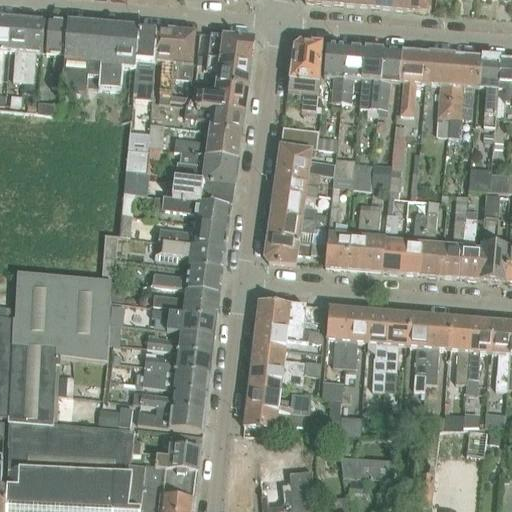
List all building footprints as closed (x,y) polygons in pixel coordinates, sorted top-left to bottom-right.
[(321,0),(321,7),(338,9),(339,0),(321,0)] [(339,0),(338,9),(357,11),(358,0),(339,0)] [(358,0),(357,11),(375,12),(375,0),(358,0)] [(375,0),(375,12),(392,13),(393,0),(375,0)] [(393,0),(392,13),(411,15),(412,0),(393,0)] [(430,17),(430,0),(412,0),(411,15),(430,17)] [(0,20),(0,84),(3,55),(9,56),(12,21),(0,20)] [(23,87),(26,49),(28,23),(12,21),(9,56),(15,56),(13,86),(23,87)] [(28,23),(26,49),(23,87),(32,88),(36,58),(43,58),(45,24),(28,23)] [(51,90),(63,91),(68,26),(49,25),(46,59),(53,60),(51,90)] [(126,74),(136,75),(140,32),(68,26),(63,91),(62,101),(89,104),(89,95),(102,96),(101,99),(123,100),(126,74)] [(136,75),(134,105),(152,106),(155,66),(157,34),(140,32),(136,75)] [(171,99),(172,84),(175,49),(176,35),(157,34),(155,66),(164,67),(161,96),(160,108),(170,109),(171,105),(171,99)] [(191,86),(195,49),(196,37),(176,35),(175,49),(172,84),(191,86)] [(211,38),(209,60),(209,61),(252,66),(255,42),(211,38)] [(295,50),(288,97),(303,99),(301,115),(317,117),(323,48),(295,45),(295,50)] [(327,48),(327,49),(324,81),(334,81),(331,106),(341,107),(346,50),(327,48)] [(353,83),(362,84),(365,51),(346,50),(341,107),(351,108),(353,83)] [(365,51),(362,84),(370,84),(367,120),(377,121),(378,113),(383,53),(365,51)] [(383,53),(378,113),(388,114),(390,86),(400,87),(400,85),(403,54),(383,53)] [(401,119),(413,120),(416,88),(427,89),(427,87),(429,57),(403,54),(400,85),(404,85),(401,119)] [(455,59),(429,57),(427,87),(431,87),(431,89),(440,90),(435,142),(447,143),(449,123),(455,59)] [(198,59),(197,68),(208,69),(209,61),(209,60),(198,59)] [(482,61),(455,59),(449,123),(447,143),(459,144),(461,123),(472,124),(475,92),(475,90),(479,90),(482,61)] [(220,73),(218,88),(248,92),(252,66),(209,61),(208,69),(207,75),(211,75),(215,72),(220,73)] [(496,123),(499,94),(501,63),(482,61),(479,90),(479,93),(487,93),(485,122),(496,123)] [(511,63),(501,63),(499,94),(507,95),(504,128),(511,129),(511,63)] [(194,96),(187,111),(245,117),(248,92),(218,88),(217,98),(194,96)] [(11,100),(11,110),(22,111),(22,100),(11,100)] [(38,113),(38,117),(60,119),(61,109),(38,107),(38,113)] [(210,135),(213,136),(242,140),(245,117),(187,111),(187,110),(185,122),(212,125),(210,135)] [(150,139),(149,153),(160,155),(163,155),(166,131),(151,129),(150,139)] [(395,133),(390,179),(389,195),(389,202),(399,203),(405,134),(395,133)] [(179,156),(181,157),(238,164),(242,140),(213,136),(212,139),(210,139),(208,147),(181,145),(179,156)] [(318,151),(319,142),(319,138),(302,136),(300,149),(318,151)] [(494,138),(484,137),(483,145),(493,146),(494,138)] [(131,138),(129,156),(149,158),(149,153),(150,139),(131,138)] [(319,142),(318,151),(318,153),(336,156),(337,144),(319,142)] [(281,150),(277,173),(319,178),(320,167),(311,165),(312,154),(281,150)] [(149,153),(149,158),(147,178),(157,179),(160,155),(149,153)] [(127,175),(138,177),(147,178),(149,158),(129,156),(127,175)] [(174,178),(174,182),(235,191),(235,187),(238,164),(181,157),(180,169),(178,168),(177,176),(175,175),(174,178)] [(335,162),(333,180),(352,183),(353,175),(354,163),(335,162)] [(333,180),(319,178),(277,173),(274,195),(306,200),(306,199),(316,200),(317,190),(332,192),(333,180)] [(127,175),(124,198),(136,199),(138,177),(127,175)] [(372,177),(353,175),(352,183),(351,193),(370,194),(372,177)] [(487,196),(490,196),(491,180),(492,177),(470,175),(469,194),(487,196)] [(372,178),(370,194),(372,194),(389,195),(390,179),(372,178)] [(332,192),(339,192),(351,193),(352,183),(333,180),(332,192)] [(511,181),(491,180),(490,196),(509,197),(511,181)] [(174,182),(171,203),(200,207),(232,211),(235,191),(174,182)] [(330,210),(325,272),(345,274),(348,239),(347,238),(339,238),(342,211),(337,211),(339,192),(332,192),(330,210)] [(304,211),(306,200),(274,195),(271,218),(315,224),(326,226),(327,219),(316,217),(317,212),(304,211)] [(121,219),(122,219),(133,220),(136,199),(124,198),(121,219)] [(229,232),(232,211),(200,207),(171,203),(154,201),(152,212),(196,218),(195,225),(198,226),(198,228),(229,232)] [(370,214),(364,275),(381,276),(384,242),(378,242),(381,214),(381,211),(371,201),(370,214)] [(499,202),(486,201),(484,223),(497,224),(499,202)] [(428,206),(426,221),(420,280),(440,281),(443,248),(441,248),(434,247),(436,222),(438,206),(428,206)] [(460,283),(467,216),(467,211),(456,210),(455,222),(451,249),(445,248),(443,248),(440,281),(442,281),(460,283)] [(350,239),(348,239),(345,274),(364,275),(370,214),(360,213),(357,239),(350,239)] [(460,283),(478,284),(481,253),(474,252),(476,228),(477,217),(467,216),(460,283)] [(326,226),(315,224),(271,218),(268,241),(299,245),(301,235),(313,236),(314,233),(325,234),(326,226)] [(384,242),(381,276),(400,278),(402,278),(404,245),(403,245),(395,244),(398,219),(387,218),(384,242)] [(403,278),(420,280),(426,221),(416,220),(413,246),(406,245),(404,245),(402,278),(403,278)] [(484,223),(481,253),(478,284),(504,287),(507,250),(505,250),(496,249),(498,224),(497,224),(484,223)] [(159,246),(226,254),(229,232),(198,228),(197,230),(194,230),(193,238),(160,234),(159,246)] [(105,239),(103,261),(117,263),(119,240),(105,239)] [(311,247),(299,245),(268,241),(265,262),(269,267),(296,269),(297,259),(309,260),(309,259),(322,260),(323,250),(311,249),(311,247)] [(159,246),(156,262),(177,265),(177,262),(190,263),(189,270),(192,271),(223,275),(226,254),(159,246)] [(103,261),(102,281),(115,282),(117,263),(103,261)] [(153,290),(186,294),(220,298),(223,275),(192,271),(192,275),(188,274),(187,282),(154,278),(153,284),(153,290)] [(0,424),(8,425),(56,429),(58,399),(59,386),(59,380),(60,361),(65,362),(65,361),(107,367),(107,348),(108,348),(109,328),(110,306),(111,285),(101,284),(64,280),(64,282),(44,280),(17,278),(15,322),(0,320),(0,424)] [(111,286),(110,305),(124,307),(126,288),(111,286)] [(217,320),(220,298),(186,294),(185,303),(153,299),(152,309),(183,313),(183,315),(217,320)] [(259,306),(256,328),(303,333),(306,310),(259,306)] [(112,310),(110,327),(124,329),(126,312),(112,310)] [(330,312),(327,344),(334,345),(333,371),(344,372),(349,314),(330,312)] [(151,314),(150,324),(167,326),(165,335),(180,337),(215,341),(217,320),(183,315),(182,318),(151,314)] [(349,314),(344,372),(356,373),(358,346),(366,347),(369,315),(349,314)] [(369,315),(366,347),(376,348),(373,383),(385,384),(385,376),(386,356),(390,317),(369,315)] [(386,356),(385,376),(396,376),(398,350),(407,351),(410,319),(390,317),(386,356)] [(410,319),(407,351),(416,352),(413,395),(425,396),(426,379),(429,345),(431,321),(410,319)] [(429,345),(426,379),(438,381),(439,353),(447,354),(447,353),(449,353),(451,322),(450,322),(431,321),(429,345)] [(451,322),(449,353),(451,353),(451,354),(457,355),(455,388),(467,389),(468,383),(469,357),(472,324),(453,322),(451,322)] [(469,357),(468,383),(479,384),(481,357),(487,358),(488,355),(489,355),(492,326),(472,324),(469,357)] [(492,326),(489,355),(491,355),(491,358),(498,358),(496,394),(508,395),(508,393),(508,388),(509,365),(511,338),(511,327),(494,326),(492,326)] [(109,328),(108,348),(119,350),(120,330),(109,328)] [(303,333),(256,328),(254,350),(286,354),(287,344),(308,346),(309,335),(303,334),(303,333)] [(323,337),(309,335),(308,346),(322,347),(323,337)] [(145,353),(177,357),(212,361),(215,341),(180,337),(179,346),(157,344),(158,339),(147,338),(145,353)] [(251,372),(304,379),(306,368),(285,366),(286,354),(254,350),(251,372)] [(210,380),(212,361),(177,357),(176,365),(155,363),(156,358),(145,357),(143,371),(210,380)] [(320,380),(321,370),(306,368),(304,379),(320,380)] [(135,378),(134,389),(173,394),(207,398),(210,380),(143,371),(142,379),(135,378)] [(249,393),(281,397),(282,386),(303,389),(304,379),(251,372),(249,393)] [(74,382),(64,381),(59,380),(59,386),(68,387),(73,388),(74,382)] [(384,397),(384,393),(385,384),(373,383),(372,396),(384,397)] [(249,393),(247,411),(306,419),(309,420),(312,401),(292,399),(291,406),(280,404),(281,397),(249,393)] [(133,398),(132,408),(156,411),(170,413),(205,417),(207,398),(173,394),(172,403),(133,398)] [(322,395),(322,403),(332,404),(342,405),(343,397),(322,395)] [(58,399),(56,429),(72,430),(73,401),(58,399)] [(332,404),(330,423),(341,424),(341,420),(342,405),(332,404)] [(99,413),(97,431),(105,432),(129,433),(132,411),(120,410),(120,416),(99,413)] [(136,429),(181,434),(181,436),(203,439),(205,417),(170,413),(156,411),(155,419),(138,417),(136,429)] [(244,432),(277,436),(278,427),(304,430),(306,419),(247,411),(244,432)] [(486,417),(485,432),(495,431),(495,417),(486,417)] [(444,423),(444,432),(464,434),(465,418),(444,419),(444,423)] [(341,420),(341,424),(339,441),(360,440),(361,421),(341,420)] [(505,431),(506,421),(501,421),(496,425),(496,430),(505,431)] [(341,424),(330,423),(323,422),(322,441),(339,441),(341,424)] [(443,435),(444,432),(444,423),(423,423),(423,433),(443,435)] [(139,511),(145,473),(145,472),(131,470),(134,437),(134,434),(129,433),(105,432),(104,432),(72,430),(56,429),(8,425),(7,452),(8,452),(8,463),(5,511),(139,511)] [(482,433),(480,448),(487,449),(490,432),(482,433)] [(466,434),(464,446),(472,447),(474,433),(466,434)] [(474,433),(472,447),(480,448),(482,433),(474,433)] [(449,435),(448,444),(456,445),(457,434),(449,435)] [(457,434),(456,445),(464,446),(466,434),(457,434)] [(440,435),(439,443),(448,444),(449,435),(443,435),(440,435)] [(181,436),(180,438),(179,449),(172,448),(170,461),(146,458),(145,472),(198,477),(203,441),(203,439),(181,436)] [(343,460),(341,482),(391,486),(393,464),(343,460)] [(193,511),(198,477),(145,473),(139,511),(193,511)] [(314,511),(311,475),(259,481),(262,511),(314,511)] [(416,510),(430,511),(431,511),(435,477),(429,476),(429,481),(419,480),(416,510)]
